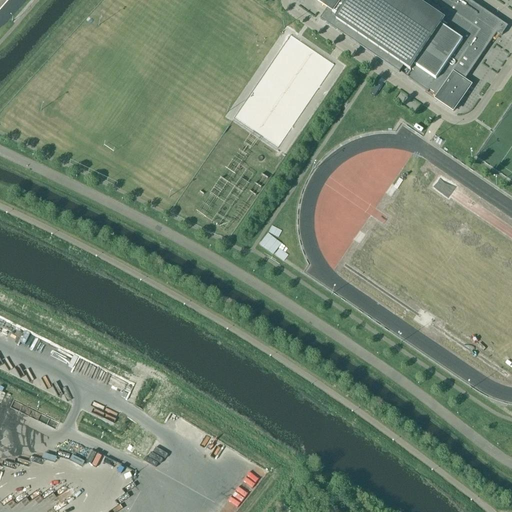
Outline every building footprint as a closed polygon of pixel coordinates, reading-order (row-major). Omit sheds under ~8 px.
[(317,0),(317,1),(328,8),(320,19),(399,73),(404,66),(411,71),(412,70),(414,72),(408,79),(428,93),(429,91),(434,94),(433,96),(437,98),(435,100),(453,112),(471,85),(464,81),(496,34),(502,35),(508,27),(468,0),(317,0)] [(280,145),(303,107),(298,104),(300,101),(262,78),(237,120),(280,145)] [(427,327),(434,316),(421,307),(413,318),(427,327)] [(43,330),(48,340),(53,337),(48,327),(43,330)] [(56,461),(57,456),(44,453),(42,458),(56,461)] [(19,495),(23,504),(29,501),(25,492),(19,495)]
